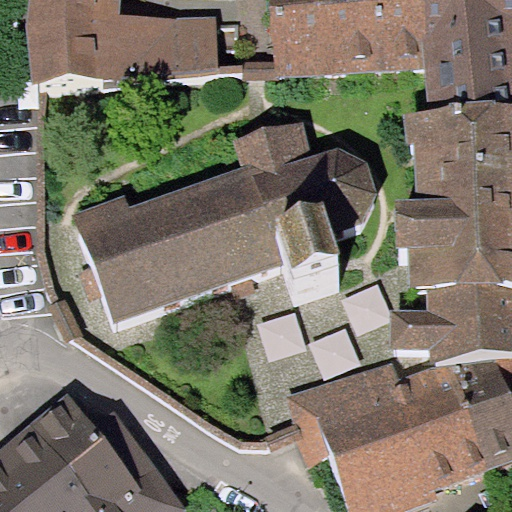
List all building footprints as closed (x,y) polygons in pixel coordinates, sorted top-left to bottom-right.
[(33,0),(36,83),(219,78),(217,16),(119,19),(118,0),(33,0)] [(273,0),(278,73),(425,69),(423,0),(273,0)] [(511,0),(423,0),(425,69),(442,130),(511,129),(511,0)] [(249,180),(75,236),(111,333),(286,271),(297,304),(382,281),(330,127),(239,150),(249,180)] [(312,396),(358,511),(429,511),(511,484),(511,129),(442,130),(445,227),(409,229),(412,276),(438,284),(438,322),(400,324),(400,370),(312,396)] [(180,511),(189,505),(114,415),(98,428),(68,393),(36,421),(108,511),(180,511)] [(108,511),(36,421),(0,450),(47,511),(108,511)] [(47,511),(0,450),(0,511),(47,511)]
